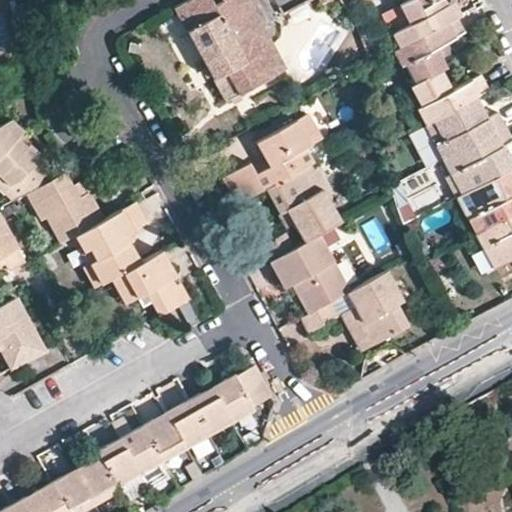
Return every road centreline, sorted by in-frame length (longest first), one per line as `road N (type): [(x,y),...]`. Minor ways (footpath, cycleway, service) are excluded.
road 1 (residential): [(152,0),(108,23),(99,55),(250,318)]
road 2 (residential): [(0,445),(250,318)]
road 3 (secondary): [(511,331),(316,434)]
road 4 (secondary): [(316,434),(192,511)]
road 5 (residential): [(250,318),(316,434)]
